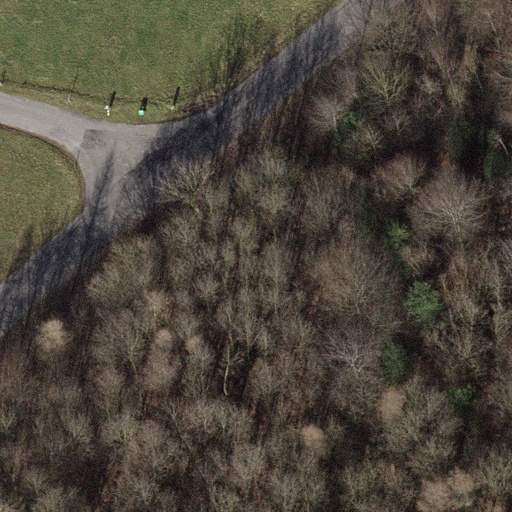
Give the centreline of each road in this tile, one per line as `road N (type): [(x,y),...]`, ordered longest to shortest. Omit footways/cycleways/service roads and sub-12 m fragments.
road 1 (unclassified): [(0,325),(175,170),(387,0)]
road 2 (track): [(175,170),(0,110)]
